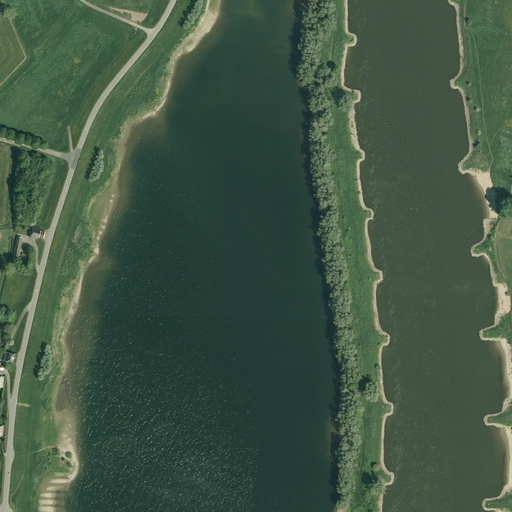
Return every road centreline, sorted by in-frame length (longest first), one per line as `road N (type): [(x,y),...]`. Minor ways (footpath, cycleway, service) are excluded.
road 1 (tertiary): [(3,511),(21,350),(73,159)]
road 2 (tertiary): [(73,159),(91,115),(173,0)]
